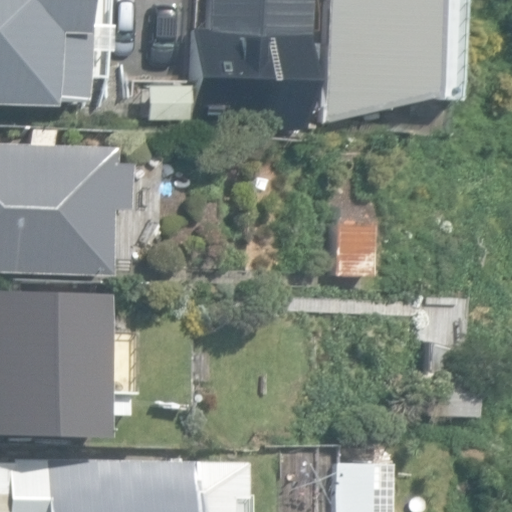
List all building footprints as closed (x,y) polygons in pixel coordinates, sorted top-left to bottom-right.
[(0,0),(0,109),(44,111),(45,103),(74,105),(75,80),(95,81),(98,0),(0,0)] [(316,0),(312,120),(413,99),(441,100),(445,0),(316,0)] [(181,127),(288,130),(291,35),(184,32),(181,127)] [(51,146),(52,130),(26,129),(26,145),(0,144),(0,272),(104,277),(107,209),(124,209),(126,163),(107,163),(108,148),(51,146)] [(326,276),(362,278),(363,225),(326,224),(326,276)] [(100,333),(101,293),(0,290),(0,434),(96,437),(97,414),(126,415),(128,334),(100,333)] [(325,511),(383,511),(385,455),(327,454),(325,511)] [(242,460),(0,460),(0,511),(228,511),(228,497),(242,497),(242,460)]
